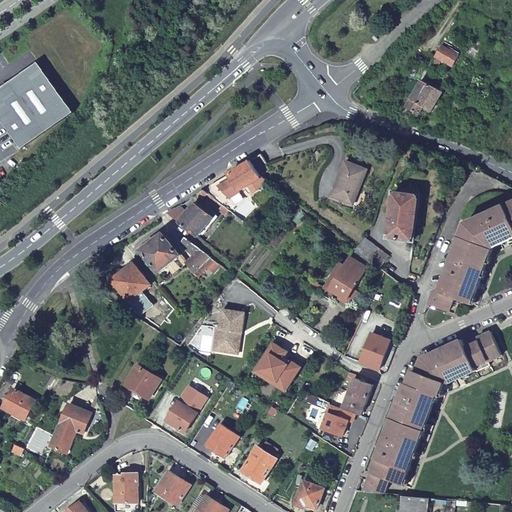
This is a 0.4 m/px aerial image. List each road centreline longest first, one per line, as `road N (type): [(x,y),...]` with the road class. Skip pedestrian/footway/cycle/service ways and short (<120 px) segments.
road 1 (residential): [(29,304),(66,261),(326,93)]
road 2 (secondary): [(0,268),(278,31)]
road 3 (residential): [(511,302),(402,353),(338,511)]
road 4 (residential): [(270,511),(148,439),(122,445),(35,511)]
road 5 (secondary): [(326,93),(351,112),(511,174)]
road 6 (residential): [(432,0),(326,93)]
road 7 (track): [(286,321),(181,231)]
